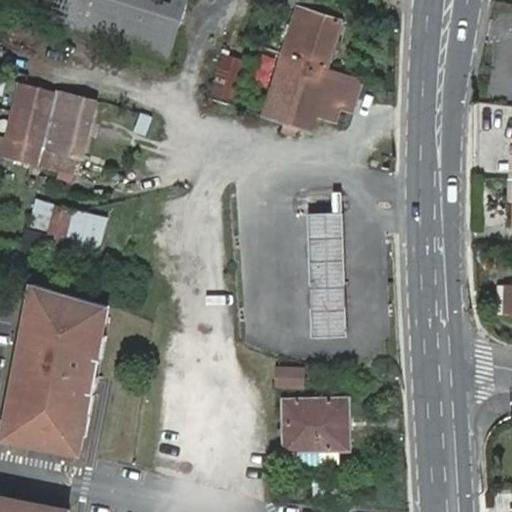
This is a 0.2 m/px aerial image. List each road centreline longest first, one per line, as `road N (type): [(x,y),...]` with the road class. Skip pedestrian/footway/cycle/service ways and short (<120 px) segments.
road 1 (primary): [(450,365),(440,170)]
road 2 (primary): [(440,170),(467,0)]
road 3 (primary): [(430,0),(424,79),(440,170)]
road 4 (primary): [(459,511),(450,365)]
